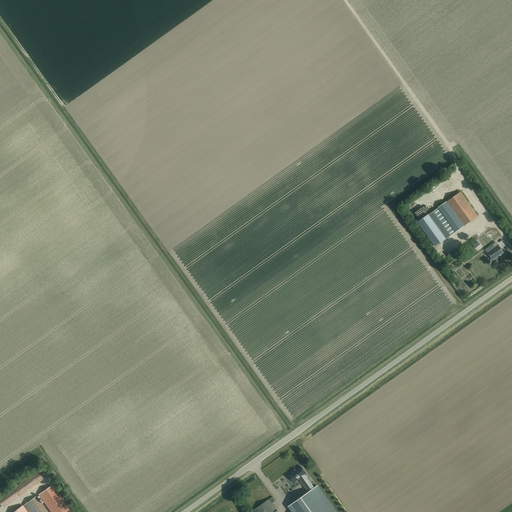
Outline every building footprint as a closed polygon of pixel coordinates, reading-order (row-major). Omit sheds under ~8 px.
[(463,226),(477,216),(460,192),(446,202),(463,226)] [(463,226),(446,202),(438,208),(454,232),(463,226)] [(429,215),(445,239),(454,232),(438,208),(429,215)] [(445,239),(429,215),(418,222),(435,246),(445,239)] [(448,254),(455,249),(451,243),(444,249),(448,254)] [(500,256),(504,253),(497,244),(490,249),(491,250),(488,253),(493,260),(499,255),(500,256)] [(309,492),(289,506),(292,511),(335,511),(317,486),(314,488),(305,474),(306,473),(301,466),(288,475),(289,476),(288,477),(290,479),(291,479),(294,482),(300,478),(301,479),(300,480),(309,492)] [(47,476),(41,468),(14,487),(20,495),(47,476)] [(38,494),(51,511),(72,511),(52,484),(38,494)] [(14,487),(0,497),(0,503),(3,507),(20,495),(14,487)] [(46,511),(36,496),(24,505),(29,511),(46,511)] [(278,511),(272,503),(275,501),(272,497),(269,499),(254,510),(255,511),(278,511)]
